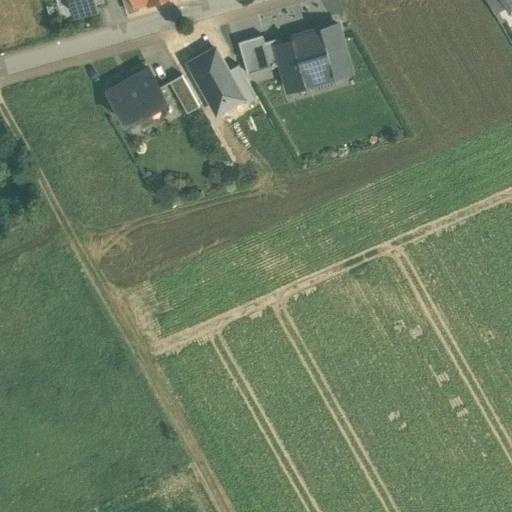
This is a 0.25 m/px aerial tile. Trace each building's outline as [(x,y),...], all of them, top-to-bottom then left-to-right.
[(70,0),(75,13),(97,6),(96,0),(95,0),(70,0)] [(507,4),(504,0),(487,0),(494,11),(507,4)] [(281,63),(289,89),(352,71),(338,23),(280,40),(280,37),(277,37),(284,62),(281,63)] [(263,35),(239,42),(248,73),(284,62),(277,37),(264,41),(263,35)] [(243,96),(228,69),(216,47),(190,62),(217,111),(242,97),(243,96)] [(245,101),(257,94),(239,63),(228,69),(243,96),(242,97),(245,101)] [(149,66),(107,90),(125,122),(167,99),(149,66)] [(182,73),(170,80),(187,111),(200,104),(182,73)]
